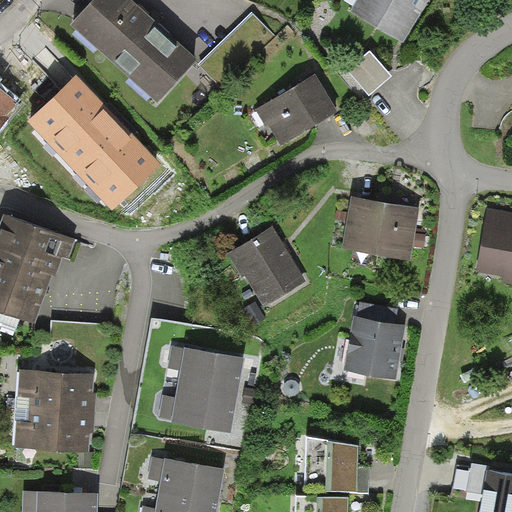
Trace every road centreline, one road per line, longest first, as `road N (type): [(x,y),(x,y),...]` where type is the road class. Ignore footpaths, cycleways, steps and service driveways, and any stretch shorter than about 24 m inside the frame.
road 1 (residential): [(452,164),(454,214),(401,511)]
road 2 (residential): [(140,245),(222,214),(298,163),(334,152),(452,164)]
road 3 (residential): [(101,507),(142,289),(140,245)]
road 4 (residential): [(511,29),(483,46),(453,82),(440,135),(452,164)]
road 5 (residential): [(0,195),(140,245)]
